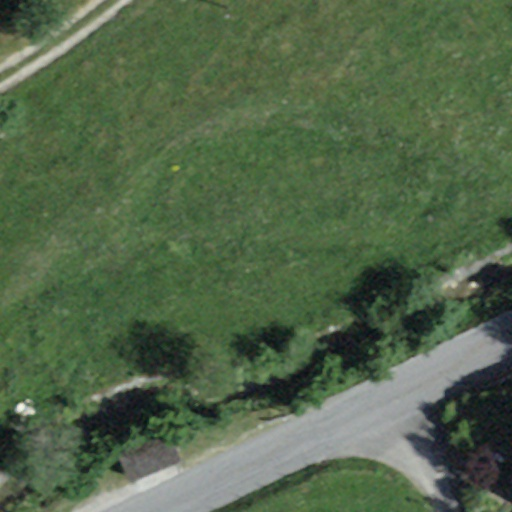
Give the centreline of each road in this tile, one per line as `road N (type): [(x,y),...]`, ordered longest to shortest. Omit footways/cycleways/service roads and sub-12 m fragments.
road 1 (residential): [(167,511),(511,345)]
road 2 (track): [(0,78),(118,0)]
